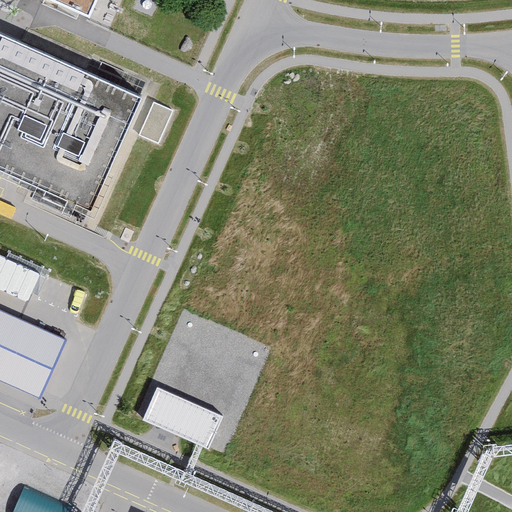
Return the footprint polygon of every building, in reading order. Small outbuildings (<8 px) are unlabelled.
[(0,163),(90,203),(140,91),(0,29),(0,163)] [(0,247),(0,280),(35,295),(47,267),(0,247)] [(0,376),(39,394),(64,338),(0,309),(0,376)] [(213,444),(228,410),(160,380),(145,415),(213,444)] [(23,485),(15,511),(56,511),(61,495),(23,485)]
